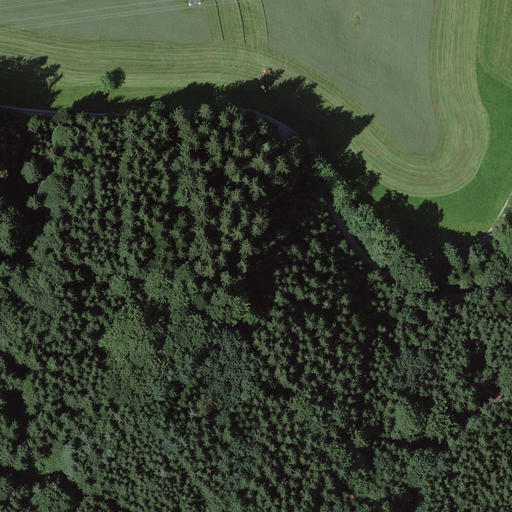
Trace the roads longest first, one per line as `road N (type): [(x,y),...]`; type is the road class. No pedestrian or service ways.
road 1 (track): [(0,108),(93,117),(257,115),(286,129),(353,243),(392,280),(432,297),(511,290)]
road 2 (track): [(511,392),(443,446),(400,511)]
